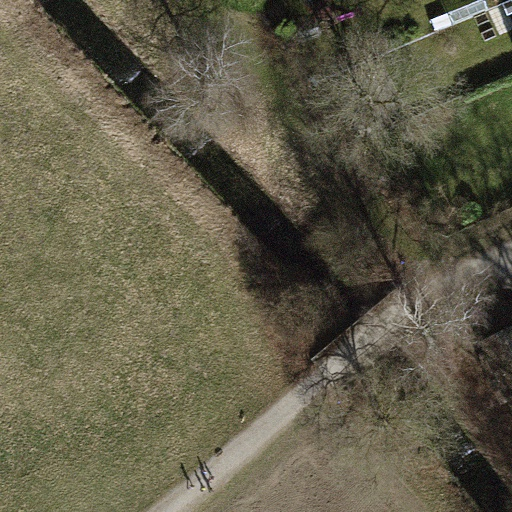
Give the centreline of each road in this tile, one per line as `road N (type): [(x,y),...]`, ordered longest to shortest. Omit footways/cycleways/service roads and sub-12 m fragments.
road 1 (track): [(170,511),(309,391)]
road 2 (track): [(309,391),(415,302)]
